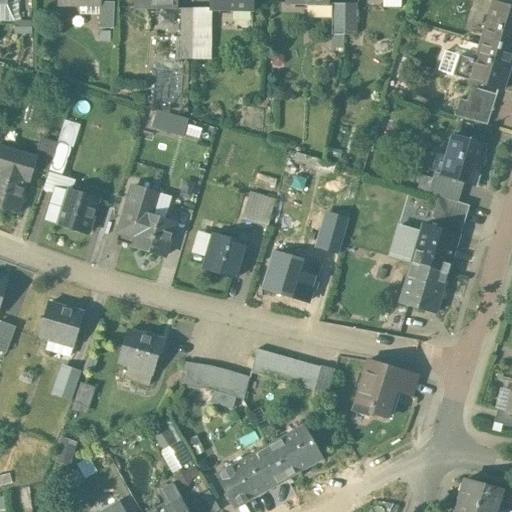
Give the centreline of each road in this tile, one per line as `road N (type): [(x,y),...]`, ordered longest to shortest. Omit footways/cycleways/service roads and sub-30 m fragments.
road 1 (residential): [(468,366),(135,294),(0,245)]
road 2 (residential): [(311,511),(449,434)]
road 3 (residential): [(468,366),(511,222)]
